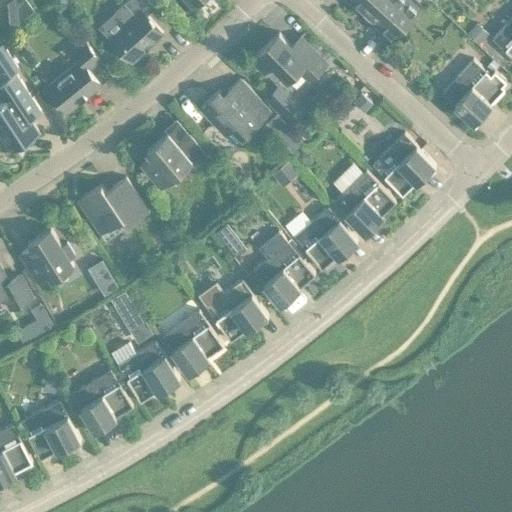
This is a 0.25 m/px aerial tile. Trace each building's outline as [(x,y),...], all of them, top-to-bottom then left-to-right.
[(131,61),(162,32),(146,15),(155,7),(148,0),(126,0),(123,4),(134,15),(109,37),(131,61)] [(348,0),(361,12),(372,0),(348,0)] [(391,39),(426,0),(372,0),(361,12),(391,39)] [(511,15),(491,38),(511,57),(511,15)] [(326,63),(297,34),(288,43),(278,32),(250,59),(263,72),(271,64),(287,80),(298,69),(309,80),(326,63)] [(484,32),(477,40),(494,56),(501,49),(484,32)] [(80,59),(46,86),(67,111),(101,84),(88,68),(100,59),(85,40),(73,50),(80,59)] [(0,79),(16,69),(0,45),(0,79)] [(442,92),(475,122),(484,112),(483,110),(504,88),(501,85),(505,81),(493,70),(489,74),(472,58),(442,92)] [(37,132),(28,118),(40,110),(16,75),(0,85),(0,97),(2,101),(0,102),(0,134),(10,150),(37,132)] [(269,112),(270,112),(239,78),(222,94),(218,89),(200,106),(235,144),(258,122),(256,119),(266,110),(269,112)] [(207,155),(189,134),(177,144),(167,132),(146,150),(150,156),(141,164),(160,187),(178,171),(182,173),(188,168),(187,164),(190,162),(194,166),(207,155)] [(404,132),(371,164),(401,194),(424,173),(425,174),(435,164),(404,132)] [(274,152),(259,164),(268,175),(284,163),(274,152)] [(366,169),(333,201),(365,233),(375,223),(373,222),(395,200),(366,169)] [(148,211),(125,177),(105,190),(101,183),(77,199),(105,240),(148,211)] [(280,224),(295,209),(287,200),(271,215),(280,224)] [(328,206),(293,235),(321,268),(344,248),(346,250),(357,241),(328,206)] [(61,245),(49,227),(35,236),(38,241),(19,253),(37,281),(48,274),(51,278),(73,264),(69,258),(74,254),(66,242),(61,245)] [(252,269),(281,304),(292,295),(291,293),(314,273),(287,240),(252,269)] [(7,282),(0,268),(0,293),(1,293),(10,309),(32,296),(20,275),(7,282)] [(215,280),(197,294),(230,339),(255,321),(256,323),(268,315),(241,278),(223,291),(215,280)] [(223,344),(198,309),(161,336),(188,372),(199,364),(198,362),(223,344)] [(117,364),(139,400),(166,384),(167,386),(179,378),(155,340),(117,364)] [(71,392),(95,430),(107,423),(106,421),(132,404),(110,368),(71,392)] [(19,420),(39,458),(66,444),(67,446),(80,439),(59,399),(19,420)] [(32,462),(12,424),(0,429),(0,480),(5,478),(4,476),(32,462)]
